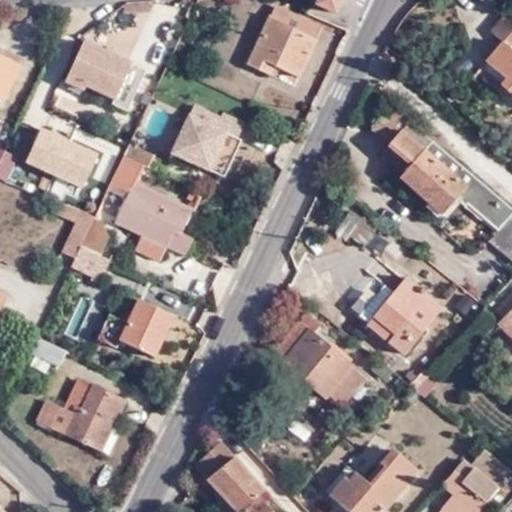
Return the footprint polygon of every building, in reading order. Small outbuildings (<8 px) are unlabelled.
[(337,11),(341,0),(319,0),(318,3),(337,11)] [(279,6),(273,18),(319,39),(324,28),(279,6)] [(511,23),(505,17),(490,34),(502,44),(511,52),(511,23)] [(302,76),(319,39),(273,18),(251,64),(273,73),(277,64),(302,76)] [(127,110),(147,71),(84,42),(66,80),(84,89),(86,84),(115,97),(112,103),(127,110)] [(511,52),(502,44),(485,64),(505,81),(511,86),(511,89),(508,94),(511,97),(511,52)] [(0,95),(6,99),(21,66),(0,55),(0,95)] [(500,88),(508,94),(511,89),(511,86),(505,81),(500,88)] [(411,119),(393,104),(375,125),(393,140),(411,119)] [(233,153),(239,140),(246,125),(224,115),(221,121),(214,118),(215,116),(196,107),(174,154),(227,178),(238,156),(233,153)] [(50,127),(69,136),(75,123),(56,114),(50,127)] [(496,211),(505,199),(411,119),(393,140),(415,160),(408,168),(402,175),(444,211),(466,185),(496,211)] [(252,147),(239,140),(233,153),(238,156),(227,178),(236,182),(252,147)] [(393,140),(385,149),(408,168),(415,160),(393,140)] [(113,184),(125,156),(100,144),(77,193),(51,184),(45,196),(62,203),(82,211),(97,217),(113,184)] [(156,157),(131,144),(125,156),(147,166),(151,167),(156,157)] [(137,184),(147,166),(125,156),(113,184),(132,193),(118,222),(141,233),(142,234),(168,246),(175,232),(184,236),(195,212),(137,184)] [(132,193),(113,184),(97,217),(102,219),(116,226),(118,222),(132,193)] [(496,211),(466,185),(459,194),(499,227),(506,219),(496,211)] [(82,211),(62,203),(58,213),(77,222),(82,211)] [(83,246),(97,217),(82,211),(77,222),(63,251),(78,258),(83,246)] [(511,212),(506,219),(490,238),(511,257),(511,212)] [(102,219),(97,217),(83,246),(102,255),(110,238),(102,219)] [(193,240),(184,236),(175,232),(168,246),(142,234),(136,249),(164,262),(171,247),(186,254),(193,240)] [(112,259),(102,255),(83,246),(78,258),(75,265),(103,278),(112,259)] [(368,323),(389,341),(396,333),(373,314),(396,289),(380,276),(351,307),(368,323)] [(396,333),(389,341),(406,355),(446,307),(407,276),(396,289),(373,314),(396,333)] [(511,336),(511,296),(498,311),(506,318),(500,325),(511,336)] [(157,358),(176,316),(142,301),(123,342),(157,358)] [(306,314),(301,320),(277,349),(287,358),(284,362),(327,398),(329,396),(342,406),(366,376),(315,333),(321,326),(306,314)] [(63,366),(70,350),(41,336),(33,352),(63,366)] [(419,371),(412,387),(431,396),(438,380),(419,371)] [(82,380),(68,409),(76,413),(79,407),(85,410),(97,387),(82,380)] [(115,423),(119,424),(129,402),(97,387),(85,410),(79,407),(76,413),(66,435),(101,452),(115,423)] [(43,424),(66,435),(76,413),(68,409),(53,402),(43,424)] [(125,428),(119,424),(115,423),(101,452),(112,457),(125,428)] [(238,511),(241,511),(266,491),(221,442),(198,464),(209,477),(210,479),(238,511)] [(457,506),(463,511),(480,511),(511,473),(511,471),(483,448),(472,459),(465,454),(442,482),(456,494),(457,494),(463,499),(457,506)] [(373,486),(368,483),(358,474),(351,483),(348,481),(346,479),(332,496),(350,511),(385,511),(420,472),(395,451),(383,465),(388,469),(373,486)] [(327,492),(332,496),(346,479),(348,481),(351,483),(358,474),(349,465),(327,492)] [(383,465),(368,483),(373,486),(388,469),(383,465)] [(463,511),(457,506),(463,499),(457,494),(446,507),(446,508),(443,511),(463,511)] [(273,511),(262,498),(246,511),(273,511)]
